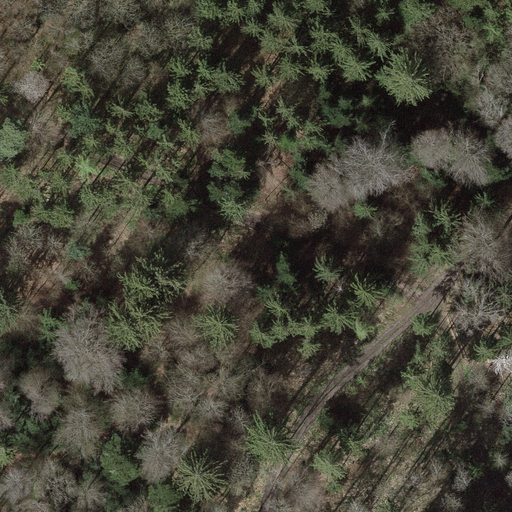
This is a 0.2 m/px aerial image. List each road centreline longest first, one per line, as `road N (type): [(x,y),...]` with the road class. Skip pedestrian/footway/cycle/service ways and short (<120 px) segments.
road 1 (track): [(511,211),(312,407),(269,511)]
road 2 (track): [(511,498),(487,466),(431,296)]
